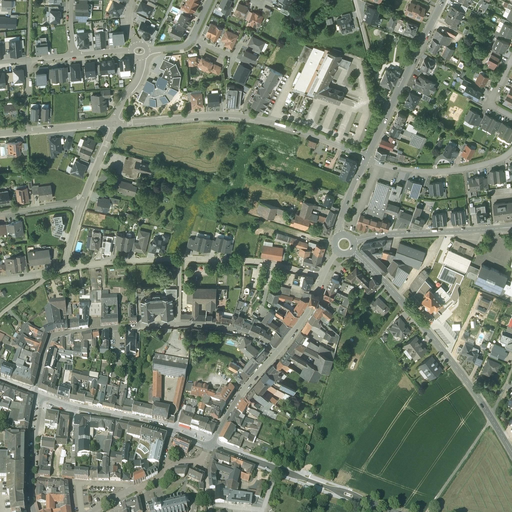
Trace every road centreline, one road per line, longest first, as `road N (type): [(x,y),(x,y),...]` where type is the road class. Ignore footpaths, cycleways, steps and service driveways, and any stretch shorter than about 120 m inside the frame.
road 1 (residential): [(34,392),(53,336),(191,323),(243,332),(277,351)]
road 2 (residential): [(322,276),(273,263),(187,258),(65,268)]
road 3 (tertiary): [(351,249),(451,360),(490,417)]
road 4 (tertiary): [(211,444),(43,397)]
road 5 (residential): [(114,123),(269,121)]
road 6 (tertiary): [(494,229),(352,239)]
road 7 (tertiary): [(395,511),(276,468)]
road 8 (residential): [(395,168),(468,167),(511,149)]
